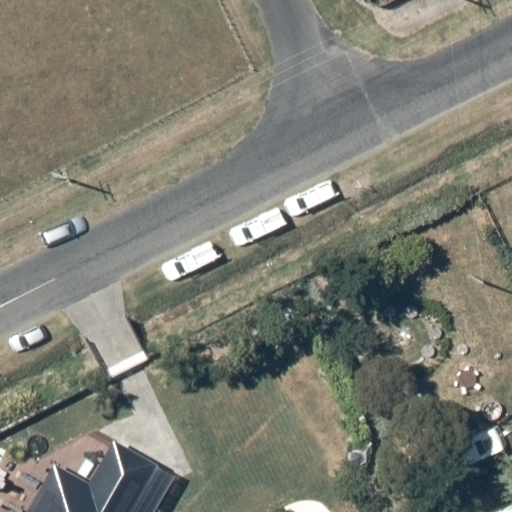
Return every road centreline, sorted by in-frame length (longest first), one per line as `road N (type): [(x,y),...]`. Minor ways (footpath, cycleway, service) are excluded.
road 1 (residential): [(0,306),(344,130)]
road 2 (residential): [(344,130),(511,48)]
road 3 (residential): [(277,0),(344,130)]
